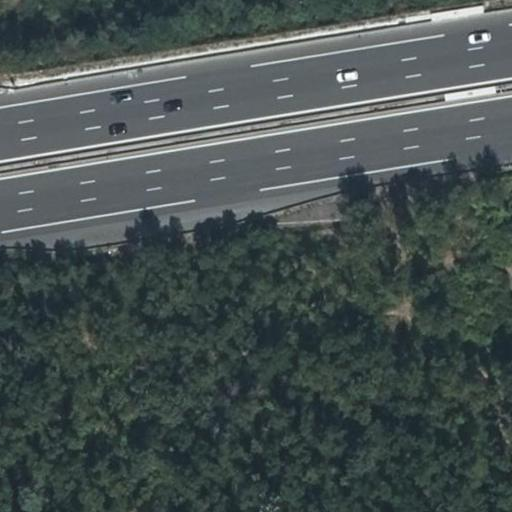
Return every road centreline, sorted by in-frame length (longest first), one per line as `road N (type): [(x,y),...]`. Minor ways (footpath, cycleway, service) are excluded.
road 1 (motorway): [(0,210),(511,124)]
road 2 (motorway): [(511,53),(0,138)]
